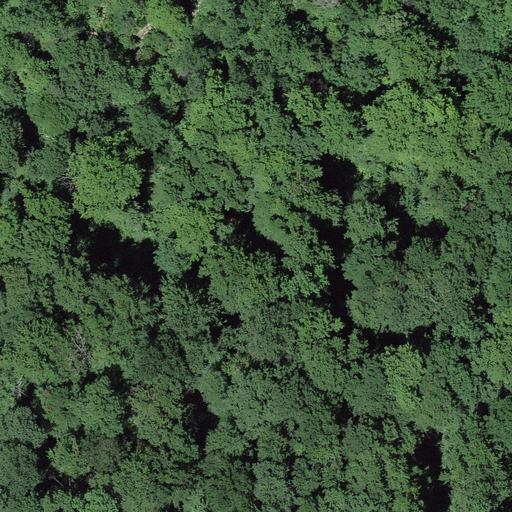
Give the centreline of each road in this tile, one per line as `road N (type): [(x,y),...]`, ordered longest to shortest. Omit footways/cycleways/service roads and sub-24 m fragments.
road 1 (track): [(0,257),(106,248),(340,193),(408,167),(511,99)]
road 2 (track): [(511,411),(419,511)]
